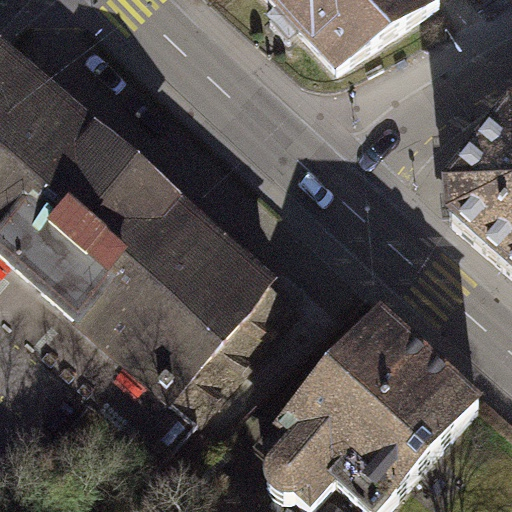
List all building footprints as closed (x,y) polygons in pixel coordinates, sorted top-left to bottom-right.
[(265,0),(312,50),(340,78),(436,10),(426,0),(265,0)] [(467,0),(479,14),(499,0),(467,0)] [(0,59),(0,260),(82,332),(191,428),(291,315),(165,205),(91,140),(0,59)] [(511,120),(509,118),(447,193),(448,224),(511,279),(511,120)] [(400,344),(381,327),(280,437),(292,448),(265,477),(265,487),(267,494),(271,501),(278,505),(287,506),(295,504),(303,511),(313,511),(336,488),(362,511),(385,511),(476,413),(400,344)]
